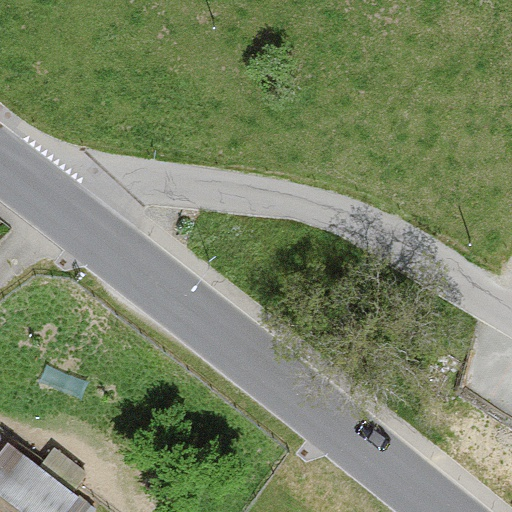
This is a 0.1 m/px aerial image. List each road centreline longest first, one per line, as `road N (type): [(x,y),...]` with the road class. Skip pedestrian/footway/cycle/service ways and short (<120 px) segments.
road 1 (secondary): [(45,191),(433,511)]
road 2 (residential): [(511,335),(305,211),(45,191)]
